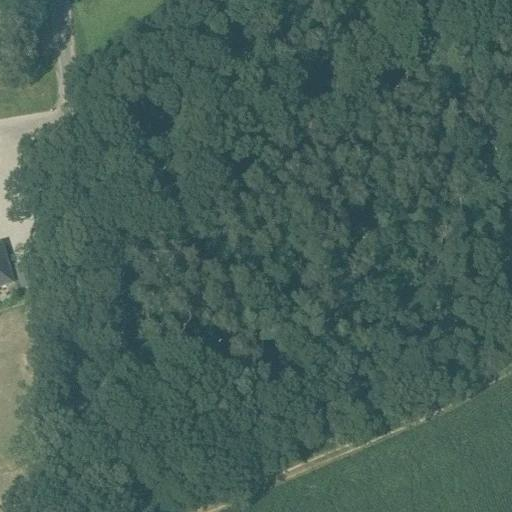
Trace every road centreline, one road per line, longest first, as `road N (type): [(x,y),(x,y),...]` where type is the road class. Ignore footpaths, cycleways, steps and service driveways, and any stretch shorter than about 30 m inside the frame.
road 1 (unclassified): [(98,511),(55,0)]
road 2 (track): [(174,511),(361,446),(511,374)]
